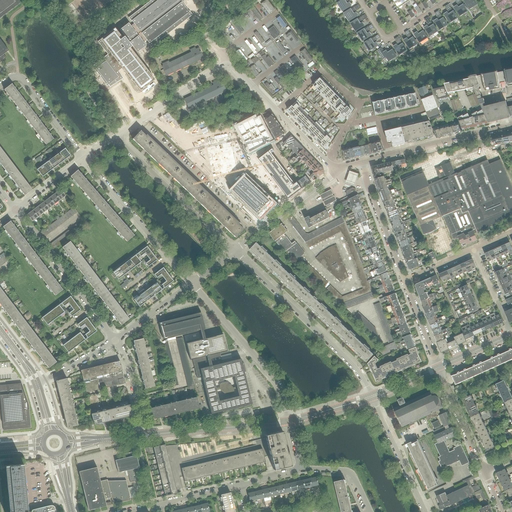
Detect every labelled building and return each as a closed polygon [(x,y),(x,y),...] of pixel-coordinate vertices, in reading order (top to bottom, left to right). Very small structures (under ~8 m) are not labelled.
[(0,0),(0,56),(2,59),(9,55),(0,42),(0,18),(24,0),(0,0)] [(108,54),(93,66),(95,69),(94,70),(100,76),(104,83),(106,82),(108,85),(110,87),(123,79),(116,68),(121,64),(141,90),(146,86),(154,80),(147,70),(143,64),(140,66),(128,50),(131,47),(130,45),(131,45),(137,53),(146,46),(143,43),(147,40),(152,47),(191,16),(182,3),(185,0),(151,0),(129,17),(134,24),(130,26),(128,23),(120,30),(126,38),(125,38),(124,37),(120,40),(113,30),(102,39),(98,42),(103,49),(108,54)] [(271,0),(261,0),(269,9),(275,4),(271,0)] [(348,2),(351,0),(343,0),(337,4),(342,11),(351,5),(349,3),(348,2)] [(393,0),(399,8),(406,3),(403,0),(393,0)] [(467,12),(459,0),(454,0),(455,0),(458,6),(457,6),(454,7),(460,16),(467,12)] [(477,5),(473,0),(464,0),(464,1),(470,9),(477,5)] [(355,12),(361,8),(358,4),(344,14),(349,21),(358,15),(356,13),(355,12)] [(457,18),(448,4),(445,7),(448,12),(447,13),(444,14),(450,23),(457,18)] [(447,25),(438,11),(435,13),(438,19),(437,20),(437,19),(434,21),(440,30),(447,25)] [(361,22),(367,18),(365,15),(351,24),(356,31),(364,25),(363,23),(362,23),(361,22)] [(437,32),(428,17),(424,20),(428,26),(427,26),(424,28),(430,37),(437,32)] [(242,26),(245,30),(255,22),(252,18),(242,26)] [(265,26),(264,24),(259,28),(264,35),(277,25),(273,20),(265,26)] [(289,35),(286,31),(288,29),(284,23),(278,27),(286,37),(289,35)] [(427,38),(418,24),(414,26),(418,32),(417,33),(417,32),(414,34),(420,43),(427,38)] [(368,32),(374,28),(372,25),(357,34),(362,41),(371,35),(369,33),(368,32)] [(279,28),(272,33),(276,41),(282,37),(279,33),(281,32),(279,28)] [(404,40),(410,49),(417,44),(408,30),(404,33),(408,38),(407,39),(406,39),(404,40)] [(273,49),(276,46),(275,45),(278,43),(271,34),(265,38),(273,49)] [(375,42),(380,38),(378,35),(364,44),(369,51),(378,45),(376,43),(375,42)] [(407,51),(398,37),(394,39),(398,45),(397,45),(396,45),(394,47),(399,55),(407,51)] [(248,51),(251,49),(244,38),(241,40),(248,51)] [(267,52),(271,50),(263,40),(258,45),(261,49),(263,47),(267,52)] [(285,51),(289,56),(295,51),(291,46),(285,51)] [(196,59),(202,55),(199,48),(191,52),(162,66),(166,75),(196,61),(196,59)] [(391,48),(387,50),(387,51),(386,52),(386,51),(384,52),(381,48),(376,51),(382,60),(386,58),(389,62),(396,57),(391,48)] [(249,52),(242,56),(250,68),(255,65),(251,60),(253,59),(249,52)] [(259,78),(264,75),(257,66),(253,69),(259,78)] [(500,89),(497,72),(482,75),(485,91),(490,91),(492,90),(493,90),(494,90),(495,90),(500,89)] [(488,124),(489,123),(501,120),(505,119),(504,118),(509,116),(509,118),(510,118),(511,117),(511,110),(511,106),(507,107),(506,101),(505,101),(505,102),(500,103),(483,107),(483,104),(485,104),(483,99),(482,99),(476,76),(468,77),(469,79),(473,90),(482,110),(488,124)] [(315,83),(313,85),(317,89),(324,82),(320,78),(318,80),(317,79),(314,82),(315,82),(315,83)] [(468,79),(463,80),(462,80),(461,81),(460,81),(453,82),(454,83),(455,87),(456,91),(464,90),(467,89),(467,90),(467,91),(473,90),(469,79),(468,79)] [(189,108),(219,94),(218,92),(225,89),(221,81),(213,85),(214,86),(184,100),(189,108)] [(324,82),(317,89),(321,93),(328,86),(324,82)] [(444,84),(448,95),(455,93),(454,93),(453,92),(456,91),(455,87),(454,83),(453,82),(451,83),(449,83),(445,84),(444,84)] [(4,90),(14,103),(22,98),(12,84),(4,90)] [(429,94),(425,85),(418,88),(421,97),(429,94)] [(321,93),(319,94),(323,98),(332,90),(328,86),(321,93)] [(278,102),(283,97),(275,87),(270,91),(278,102)] [(445,87),(433,90),(437,100),(439,105),(443,104),(441,99),(449,97),(445,87)] [(332,90),(323,98),(327,102),(336,94),(332,90)] [(409,95),(405,95),(408,108),(418,106),(418,105),(419,104),(418,100),(417,100),(417,99),(416,97),(416,94),(416,93),(415,93),(411,94),(409,95)] [(336,94),(327,102),(331,107),(340,98),(336,94)] [(479,104),(475,94),(467,97),(472,107),(479,104)] [(398,97),(394,98),(397,111),(408,108),(405,95),(400,96),(398,97)] [(421,100),(429,120),(441,116),(433,96),(421,100)] [(463,109),(458,97),(451,100),(455,112),(463,109)] [(14,103),(25,117),(33,111),(22,98),(14,103)] [(331,107),(330,107),(335,112),(337,110),(344,103),(340,98),(331,107)] [(388,99),(383,100),(386,113),(397,111),(394,98),(390,99),(388,99)] [(373,102),(373,103),(374,106),(373,106),(374,108),(375,115),(386,113),(383,100),(379,101),(377,101),(373,102)] [(297,101),(288,110),(292,114),(300,107),(301,105),(297,101)] [(344,103),(337,110),(340,113),(348,106),(344,103)] [(340,113),(339,115),(343,119),(345,117),(347,115),(348,116),(350,114),(349,113),(352,111),(348,106),(340,113)] [(300,107),(292,114),(296,118),(304,110),(300,107)] [(304,110),(296,118),(300,123),(307,116),(309,114),(306,112),(305,110),(304,110)] [(482,111),(478,113),(482,124),(484,124),(485,124),(488,124),(482,110),(482,111)] [(25,117),(35,131),(43,125),(33,111),(25,117)] [(483,125),(482,124),(478,113),(477,111),(476,112),(477,112),(472,114),(473,117),(472,118),(469,118),(473,127),(476,127),(477,126),(479,125),(479,126),(483,125)] [(262,114),(275,139),(285,134),(279,125),(275,119),(270,112),(262,114)] [(467,114),(463,117),(467,128),(469,127),(470,128),(473,127),(469,118),(468,114),(467,114)] [(176,115),(167,135),(195,148),(199,139),(211,140),(217,139),(216,134),(202,133),(204,128),(176,115)] [(457,118),(459,123),(462,130),(462,129),(464,129),(468,129),(467,128),(463,117),(462,115),(462,116),(458,118),(457,118)] [(307,116),(300,123),(304,127),(311,120),(307,116)] [(229,137),(205,142),(213,178),(214,182),(252,218),(256,214),(255,213),(259,209),(257,207),(260,203),(258,201),(262,197),(266,201),(273,194),(291,181),(269,152),(252,119),(237,127),(230,131),(232,136),(230,136),(229,137)] [(311,120),(304,127),(307,131),(315,123),(311,120)] [(427,122),(402,128),(405,142),(407,142),(408,143),(431,138),(434,137),(430,121),(427,122)] [(448,125),(451,135),(452,135),(457,134),(453,122),(452,121),(450,122),(452,125),(449,126),(448,126),(448,125)] [(455,121),(453,122),(457,134),(463,132),(462,130),(459,123),(456,124),(455,121)] [(315,123),(307,131),(312,135),(321,126),(316,122),(315,123)] [(35,131),(45,145),(53,139),(43,125),(35,131)] [(448,125),(445,126),(439,129),(442,137),(451,135),(448,125)] [(321,126),(312,135),(316,139),(325,131),(321,126)] [(432,126),(435,135),(436,139),(442,137),(439,129),(438,128),(435,129),(434,126),(432,126)] [(402,128),(385,132),(388,142),(392,142),(393,147),(406,144),(405,142),(402,128)] [(139,133),(132,140),(158,164),(166,155),(141,131),(139,133)] [(325,131),(316,139),(320,143),(328,136),(329,135),(325,131)] [(511,148),(508,134),(502,136),(504,145),(509,144),(509,145),(509,146),(510,149),(511,148)] [(282,142),(280,144),(281,145),(283,147),(286,144),(288,147),(295,140),(293,138),(292,137),(291,136),(288,139),(283,143),(282,142)] [(328,136),(320,143),(324,147),(332,140),(329,137),(328,136)] [(504,145),(502,136),(496,137),(499,148),(499,150),(501,149),(500,148),(499,147),(499,146),(504,145)] [(499,148),(496,137),(489,139),(491,146),(496,145),(497,146),(497,147),(497,149),(499,148)] [(288,147),(286,150),(287,151),(290,148),(293,151),(299,145),(295,140),(288,147)] [(484,140),(478,141),(481,152),(487,151),(484,140)] [(385,151),(384,149),(381,141),(376,143),(378,153),(385,151)] [(478,141),(472,143),(475,154),(481,152),(478,141)] [(472,143),(466,144),(469,155),(475,154),(472,143)] [(466,144),(460,146),(463,157),(469,155),(466,144)] [(293,151),(290,154),(291,155),(294,153),(297,155),(304,149),(299,145),(293,151)] [(359,146),(357,147),(352,148),(355,158),(362,157),(359,146)] [(460,146),(454,147),(457,158),(463,157),(460,146)] [(454,147),(448,149),(451,160),(457,158),(454,147)] [(11,162),(1,149),(0,148),(0,163),(4,168),(11,162)] [(65,149),(60,153),(65,160),(71,155),(65,148),(65,149)] [(293,157),(291,160),(293,162),(298,157),(297,157),(298,156),(301,159),(308,153),(304,149),(297,155),(294,158),(293,157)] [(448,149),(440,151),(441,156),(443,155),(445,161),(451,160),(448,149)] [(440,151),(431,153),(434,164),(440,162),(439,161),(438,157),(439,156),(441,156),(440,151)] [(60,153),(54,157),(59,164),(65,160),(60,153)] [(298,162),(295,165),(297,167),(300,164),(302,162),(301,161),(302,160),(306,164),(312,158),(308,153),(301,159),(298,162)] [(431,153),(425,154),(428,165),(434,164),(431,153)] [(425,154),(419,156),(422,167),(428,165),(425,154)] [(166,155),(158,164),(184,189),(192,180),(166,155)] [(419,156),(413,157),(416,168),(422,167),(419,156)] [(54,157),(48,161),(54,168),(59,164),(54,157)] [(413,157),(407,159),(409,170),(416,168),(413,157)] [(303,167),(296,172),(298,174),(304,168),(306,166),(306,165),(306,164),(310,168),(316,162),(312,158),(306,164),(303,167)] [(463,247),(477,241),(474,234),(511,217),(511,186),(501,159),(489,164),(488,160),(455,173),(450,162),(435,169),(440,180),(429,185),(423,171),(401,180),(424,235),(437,229),(433,220),(442,216),(442,217),(444,216),(453,239),(456,238),(457,239),(459,238),(463,247)] [(54,168),(48,161),(43,166),(48,173),(54,168)] [(14,182),(21,176),(11,162),(4,168),(14,182)] [(310,168),(307,171),(308,173),(311,170),(310,170),(311,169),(314,172),(320,166),(316,162),(310,168)] [(37,170),(42,177),(48,173),(43,166),(37,170)] [(314,172),(310,176),(312,177),(313,176),(314,175),(318,178),(323,173),(324,173),(324,170),(320,166),(314,172)] [(373,168),(372,168),(375,179),(381,177),(380,173),(373,168)] [(70,177),(81,190),(89,184),(77,170),(70,177)] [(348,183),(356,185),(356,184),(359,174),(351,172),(348,181),(348,183)] [(32,190),(21,176),(14,182),(24,196),(32,190)] [(375,179),(379,191),(388,188),(387,186),(392,184),(397,182),(396,179),(391,180),(390,179),(387,180),(385,180),(384,176),(381,177),(375,179)] [(192,180),(184,189),(210,213),(218,205),(192,180)] [(89,184),(81,190),(93,203),(100,197),(89,184)] [(348,197),(357,192),(355,189),(353,188),(347,191),(346,194),(348,197)] [(389,191),(388,188),(379,191),(383,203),(392,199),(391,197),(396,195),(394,190),(389,191)] [(60,189),(55,194),(59,200),(65,196),(60,189)] [(323,201),(325,206),(326,205),(327,207),(336,202),(336,201),(336,200),(334,196),(333,196),(332,194),(333,194),(331,189),(320,195),(322,199),(323,199),(324,201),(323,201)] [(54,204),(59,200),(55,194),(49,198),(54,204)] [(358,195),(348,200),(348,201),(350,200),(351,202),(349,203),(346,204),(347,206),(348,205),(360,200),(358,195)] [(93,203),(104,216),(111,210),(100,197),(93,203)] [(48,209),(54,204),(49,198),(43,202),(48,209)] [(278,207),(286,201),(283,198),(276,204),(278,207)] [(392,200),(392,199),(383,203),(386,208),(395,205),(397,204),(397,202),(394,203),(393,200),(392,200)] [(352,206),(353,209),(362,205),(360,200),(348,205),(349,207),(352,206)] [(43,213),(48,209),(43,202),(38,206),(43,213)] [(218,205),(210,213),(235,238),(243,229),(218,205)] [(348,217),(364,210),(362,205),(353,209),(354,212),(351,213),(348,214),(348,217)] [(396,208),(395,205),(386,208),(387,213),(397,210),(399,209),(399,207),(396,208)] [(37,217),(43,213),(38,206),(32,211),(37,217)] [(400,208),(399,209),(397,210),(387,213),(389,218),(401,213),(402,213),(400,208)] [(104,216),(115,229),(123,223),(111,210),(104,216)] [(357,219),(366,215),(364,210),(348,217),(349,219),(353,217),(356,216),(357,219)] [(31,221),(37,217),(32,211),(27,215),(31,221)] [(309,216),(304,219),(309,228),(330,217),(326,211),(310,219),(309,216)] [(389,218),(391,223),(401,219),(399,216),(402,215),(401,213),(389,218)] [(366,215),(357,219),(358,222),(355,223),(356,226),(368,220),(366,215)] [(284,222),(270,233),(283,250),(302,235),(289,218),(288,219),(284,222)] [(402,222),(401,219),(391,223),(393,228),(410,221),(409,219),(404,221),(402,222)] [(370,226),(368,220),(356,226),(357,228),(360,226),(361,229),(370,226)] [(393,228),(395,233),(404,229),(403,226),(406,225),(411,223),(410,221),(393,228)] [(6,233),(13,241),(20,235),(10,222),(2,228),(6,233)] [(123,223),(115,229),(127,242),(134,236),(123,223)] [(359,234),(360,236),(372,231),(370,226),(361,229),(362,232),(359,234)] [(443,226),(429,232),(432,237),(445,232),(445,231),(445,230),(444,230),(443,231),(441,227),(443,226)] [(395,233),(397,238),(409,233),(408,231),(405,232),(404,229),(395,233)] [(372,231),(360,236),(361,238),(363,236),(365,240),(374,236),(372,231)] [(445,232),(432,237),(434,243),(448,237),(447,237),(446,238),(444,234),(445,233),(446,234),(446,233),(446,232),(445,232)] [(345,233),(340,235),(344,244),(349,242),(348,240),(347,238),(346,235),(345,233)] [(397,238),(399,243),(408,239),(407,236),(410,235),(409,233),(397,238)] [(13,241),(23,255),(31,249),(20,235),(13,241)] [(340,235),(335,237),(339,246),(344,244),(340,235)] [(362,241),(364,246),(376,241),(374,236),(365,240),(362,241)] [(335,237),(331,239),(334,248),(339,246),(335,237)] [(448,237),(434,243),(437,249),(450,243),(450,242),(449,242),(449,241),(449,242),(448,242),(446,239),(448,238),(448,237)] [(331,239),(326,241),(329,250),(334,248),(331,239)] [(409,242),(408,239),(399,243),(401,248),(414,243),(417,241),(416,239),(412,241),(409,242)] [(369,250),(377,246),(376,241),(364,246),(365,248),(367,247),(369,250)] [(62,248),(72,261),(80,255),(70,242),(62,248)] [(264,264),(271,257),(257,243),(250,250),(264,264)] [(401,248),(403,253),(412,249),(411,246),(414,245),(415,245),(414,243),(401,248)] [(450,243),(437,249),(439,255),(444,253),(444,254),(449,253),(448,251),(453,249),(452,249),(451,249),(449,245),(450,245),(451,245),(451,244),(450,243)] [(137,254),(139,257),(140,256),(145,253),(147,257),(152,253),(147,246),(137,254)] [(318,246),(315,250),(321,256),(325,252),(318,246)] [(379,251),(377,246),(369,250),(370,253),(367,254),(368,256),(379,251)] [(501,257),(505,255),(501,246),(497,248),(501,257)] [(23,255),(34,269),(41,263),(31,249),(23,255)] [(403,253),(404,257),(421,251),(420,249),(416,251),(413,252),(412,249),(403,253)] [(315,250),(311,253),(318,260),(321,256),(315,250)] [(489,252),(493,260),(497,259),(493,250),(489,252)] [(381,256),(379,251),(368,256),(368,258),(371,257),(372,260),(381,256)] [(419,252),(404,257),(405,258),(406,262),(406,263),(416,259),(416,258),(418,258),(418,256),(420,255),(419,252)] [(485,254),(488,262),(493,260),(489,252),(485,254)] [(146,263),(148,266),(148,267),(157,260),(152,253),(147,257),(150,260),(146,263)] [(311,253),(307,257),(314,264),(318,260),(311,253)] [(90,267),(80,255),(72,261),(82,273),(90,267)] [(135,266),(141,262),(136,255),(130,259),(135,266)] [(383,261),(381,256),(372,260),(374,263),(371,264),(371,266),(383,261)] [(286,270),(271,257),(264,264),(278,278),(286,270)] [(307,257),(304,261),(311,267),(314,264),(307,257)] [(416,259),(406,263),(409,269),(411,270),(413,269),(422,265),(424,264),(420,257),(418,258),(416,258),(416,259)] [(130,271),(135,266),(130,259),(124,263),(130,271)] [(468,261),(472,270),(476,268),(472,259),(468,261)] [(385,266),(383,261),(371,266),(372,268),(373,271),(376,270),(385,266)] [(468,261),(464,263),(468,272),(469,274),(473,272),(472,270),(468,261)] [(34,269),(44,282),(52,276),(41,263),(34,269)] [(119,268),(124,275),(130,271),(124,263),(119,268)] [(460,265),(463,273),(468,272),(464,263),(460,265)] [(321,264),(315,271),(318,274),(325,267),(321,264)] [(455,267),(459,275),(463,273),(460,265),(455,267)] [(387,271),(385,266),(376,270),(373,271),(375,276),(387,271)] [(82,273),(91,286),(99,280),(90,267),(82,273)] [(325,267),(318,274),(321,277),(328,270),(325,267)] [(113,272),(118,279),(119,279),(124,275),(119,268),(113,272)] [(154,275),(157,278),(161,274),(163,278),(168,274),(163,268),(154,274),(154,275)] [(447,270),(451,279),(455,277),(451,268),(447,270)] [(495,273),(497,277),(508,272),(506,268),(495,273)] [(286,270),(278,278),(293,292),(300,284),(286,270)] [(328,270),(321,277),(324,280),(331,273),(328,270)] [(382,281),(390,278),(388,272),(380,275),(371,280),(372,282),(377,280),(381,278),(382,281)] [(447,281),(443,272),(439,274),(443,283),(444,285),(448,283),(447,281)] [(497,277),(499,281),(510,276),(508,272),(497,277)] [(331,273),(324,280),(328,283),(334,276),(331,273)] [(173,281),(168,274),(163,278),(166,281),(162,285),(161,286),(163,289),(173,281)] [(436,275),(431,277),(434,284),(434,285),(437,284),(440,291),(438,292),(439,294),(444,292),(436,275)] [(52,276),(44,282),(55,296),(63,290),(52,276)] [(499,281),(500,285),(511,280),(510,276),(499,281)] [(335,277),(328,284),(332,287),(338,280),(335,277)] [(431,277),(422,281),(425,288),(434,284),(431,277)] [(380,289),(392,284),(390,278),(382,281),(383,285),(379,286),(380,289)] [(91,286),(101,299),(109,293),(99,280),(91,286)] [(338,280),(332,287),(335,290),(341,283),(338,280)] [(500,285),(502,289),(511,284),(511,281),(511,280),(500,285)] [(425,288),(422,281),(416,284),(415,286),(419,295),(425,293),(423,289),(425,288)] [(162,289),(159,287),(156,283),(151,287),(156,294),(162,290),(162,289)] [(341,283),(335,290),(338,292),(344,286),(341,283)] [(307,305),(314,298),(300,284),(293,292),(307,305)] [(387,293),(395,290),(392,284),(380,289),(381,291),(381,292),(385,290),(387,293)] [(511,284),(502,289),(504,293),(511,289),(511,284)] [(459,294),(469,289),(467,285),(456,289),(459,294)] [(344,286),(338,292),(341,295),(347,289),(344,286)] [(151,287),(145,291),(151,298),(156,294),(151,287)] [(347,289),(341,295),(344,298),(350,292),(347,289)] [(463,297),(471,294),(469,289),(461,293),(463,297)] [(151,298),(145,291),(139,295),(145,303),(151,298)] [(350,292),(344,298),(347,301),(353,295),(350,292)] [(101,299),(111,312),(119,306),(109,293),(101,299)] [(390,302),(398,299),(396,293),(384,298),(380,299),(381,302),(385,301),(389,299),(390,302)] [(425,293),(419,295),(421,301),(435,296),(438,295),(438,293),(435,294),(434,293),(433,294),(428,296),(427,293),(425,293)] [(139,295),(136,298),(134,300),(134,299),(134,300),(139,307),(145,303),(139,295)] [(60,304),(62,307),(64,306),(65,306),(68,303),(71,306),(75,303),(70,296),(60,304)] [(435,296),(421,301),(423,307),(431,304),(430,301),(435,299),(437,299),(435,296)] [(0,302),(0,305),(9,316),(17,310),(7,297),(0,302)] [(307,305),(323,321),(331,313),(314,298),(307,305)] [(388,310),(400,305),(398,299),(390,302),(391,305),(387,307),(388,310)] [(69,313),(71,316),(71,317),(81,310),(75,303),(71,306),(73,310),(69,313)] [(431,304),(423,307),(425,313),(439,308),(441,307),(440,304),(437,305),(432,307),(431,304)] [(64,312),(61,308),(59,305),(53,309),(59,316),(64,312)] [(393,311),(394,314),(402,311),(400,305),(388,310),(389,313),(393,311)] [(470,314),(478,310),(476,305),(468,309),(470,314)] [(121,325),(129,319),(119,306),(111,312),(121,325)] [(439,308),(425,313),(428,319),(436,316),(434,313),(439,311),(440,310),(439,308)] [(53,321),(59,316),(53,309),(48,313),(53,321)] [(211,414),(225,411),(225,412),(229,411),(229,410),(234,408),(234,410),(238,409),(238,408),(243,406),(243,407),(247,407),(247,405),(252,404),(244,372),(245,372),(243,363),(242,364),(241,359),(223,363),(220,353),(227,351),(223,334),(205,339),(200,318),(201,318),(198,309),(166,317),(167,321),(161,323),(165,338),(200,329),(202,339),(186,343),(190,360),(192,360),(197,378),(200,377),(201,377),(206,395),(211,414)] [(18,329),(26,323),(17,310),(9,316),(18,329)] [(405,317),(402,311),(394,314),(396,317),(391,319),(392,322),(405,317)] [(42,318),(47,325),(48,325),(47,325),(53,321),(48,313),(42,318)] [(345,327),(331,313),(323,321),(338,335),(345,327)] [(490,316),(495,326),(499,325),(495,316),(494,314),(490,316)] [(503,323),(499,314),(495,316),(499,325),(503,323)] [(436,316),(428,319),(430,325),(444,319),(446,319),(444,316),(442,317),(437,319),(436,316)] [(486,317),(491,328),(495,326),(490,316),(486,317)] [(405,317),(392,322),(394,324),(398,323),(399,326),(407,323),(405,317)] [(482,319),(483,321),(486,330),(491,328),(486,317),(482,319)] [(84,324),(87,328),(92,324),(86,318),(77,324),(80,328),(84,324)] [(444,319),(430,325),(432,331),(440,327),(439,325),(444,323),(445,322),(444,319)] [(18,329),(28,342),(36,336),(26,323),(18,329)] [(407,323),(399,326),(400,329),(396,330),(397,333),(409,328),(407,323)] [(482,332),(479,323),(474,325),(478,334),(482,332)] [(89,331),(87,333),(85,335),(84,336),(86,339),(97,331),(92,324),(87,328),(89,331)] [(469,325),(465,327),(470,337),(474,336),(470,327),(469,325)] [(152,327),(149,329),(158,341),(161,339),(152,327)] [(352,348),(359,341),(345,327),(338,335),(352,348)] [(440,327),(432,331),(434,336),(450,331),(449,328),(441,331),(440,327)] [(466,339),(470,337),(465,327),(461,328),(462,330),(466,339)] [(411,334),(409,328),(397,333),(398,336),(402,334),(403,337),(411,334)] [(450,331),(434,336),(437,342),(445,339),(450,337),(449,334),(451,334),(450,331)] [(85,340),(85,339),(83,337),(80,333),(74,337),(79,344),(85,340)] [(411,334),(403,337),(405,340),(400,342),(401,345),(413,340),(411,334)] [(441,353),(466,342),(463,334),(454,337),(456,340),(447,344),(445,339),(437,342),(441,353)] [(28,342),(38,355),(46,349),(36,336),(28,342)] [(74,348),(79,344),(74,337),(68,341),(74,348)] [(133,341),(137,357),(147,354),(143,339),(133,341)] [(416,346),(413,340),(401,345),(402,348),(407,346),(408,349),(416,346)] [(68,341),(63,345),(68,353),(74,348),(68,341)] [(352,348),(366,362),(373,354),(359,341),(352,348)] [(395,342),(389,345),(383,347),(379,351),(383,355),(397,349),(395,342)] [(38,355),(48,368),(56,362),(46,349),(38,355)] [(411,355),(397,361),(401,370),(422,362),(417,352),(411,355)] [(506,352),(503,353),(503,354),(487,361),(491,370),(498,366),(499,367),(502,366),(501,365),(507,362),(510,361),(506,352)] [(137,357),(141,373),(150,370),(147,354),(137,357)] [(382,379),(378,370),(375,364),(378,362),(374,358),(375,357),(375,356),(368,363),(376,382),(382,379)] [(118,380),(124,378),(119,361),(81,371),(86,393),(119,385),(118,380)] [(401,370),(397,361),(378,370),(382,379),(401,370)] [(470,368),(474,377),(481,374),(481,376),(484,374),(483,373),(491,370),(487,361),(470,368)] [(453,380),(456,385),(465,381),(465,383),(468,381),(468,380),(474,377),(470,368),(460,373),(459,370),(451,374),(453,380)] [(141,373),(144,388),(154,386),(150,370),(141,373)] [(67,378),(56,381),(60,397),(70,394),(67,378)] [(511,397),(504,380),(496,384),(503,401),(511,397)] [(28,404),(22,385),(10,386),(10,384),(0,385),(0,396),(3,429),(3,430),(31,428),(28,404)] [(413,422),(426,415),(439,410),(443,408),(435,389),(405,403),(403,398),(397,400),(400,406),(393,409),(402,427),(409,423),(410,426),(414,424),(413,422)] [(70,394),(60,397),(63,412),(74,410),(70,394)] [(479,412),(471,395),(462,399),(470,416),(479,412)] [(511,416),(511,396),(511,397),(503,401),(511,417),(511,416)] [(199,408),(196,397),(181,401),(183,412),(199,408)] [(181,401),(165,405),(168,415),(183,412),(181,401)] [(124,405),(110,408),(113,420),(133,415),(130,405),(125,406),(124,405)] [(168,415),(165,405),(150,409),(152,419),(168,415)] [(94,425),(113,420),(110,408),(96,412),(97,413),(91,414),(94,425)] [(74,410),(63,412),(67,428),(78,425),(74,410)] [(444,427),(448,425),(451,424),(446,412),(441,414),(439,410),(426,415),(428,420),(439,415),(444,427)] [(470,416),(478,432),(486,428),(479,412),(470,416)] [(441,426),(439,420),(432,424),(434,429),(441,426)] [(452,427),(433,434),(437,443),(435,444),(440,456),(438,457),(440,461),(439,461),(441,468),(460,461),(462,465),(469,463),(462,444),(453,447),(454,450),(449,452),(445,440),(456,435),(452,427)] [(478,432),(485,449),(489,447),(490,449),(495,447),(486,428),(478,432)] [(162,485),(164,490),(165,496),(187,491),(184,481),(190,480),(195,479),(200,478),(206,476),(211,475),(217,474),(222,472),(227,471),(233,470),(238,468),(244,467),(249,466),(255,464),(260,463),(265,462),(267,471),(273,470),(291,466),(287,451),(283,452),(282,448),(280,449),(276,435),(252,441),(253,446),(182,463),(177,445),(166,447),(165,444),(153,447),(155,453),(156,458),(157,463),(159,469),(160,474),(161,480),(162,485)] [(410,453),(427,490),(438,485),(418,441),(413,444),(412,442),(407,444),(411,452),(410,453)] [(203,443),(180,444),(180,449),(184,449),(184,451),(184,455),(199,454),(198,448),(203,447),(203,443)] [(138,468),(139,468),(136,455),(135,456),(134,451),(123,454),(124,458),(115,460),(118,473),(127,470),(130,482),(141,480),(138,468)] [(27,511),(23,464),(5,466),(10,511),(55,511),(55,510),(54,509),(54,508),(55,508),(54,507),(54,506),(53,506),(52,505),(51,505),(50,506),(45,507),(33,510),(32,511),(27,511)] [(128,488),(126,481),(108,481),(107,480),(107,481),(101,483),(97,467),(91,469),(91,468),(85,469),(85,470),(79,472),(88,510),(106,506),(105,499),(111,498),(113,504),(131,500),(130,498),(135,497),(134,491),(129,492),(128,488)] [(511,487),(511,483),(505,469),(496,473),(505,491),(506,491),(511,487)] [(310,478),(312,487),(318,485),(316,477),(310,478)] [(305,488),(312,487),(310,478),(303,480),(305,488)] [(339,499),(349,497),(345,479),(335,482),(339,499)] [(298,490),(305,488),(303,480),(296,482),(298,490)] [(289,483),(291,492),(298,490),(296,482),(289,483)] [(284,493),(291,492),(289,483),(282,485),(284,493)] [(275,487),(277,495),(284,493),(282,485),(275,487)] [(488,503),(482,490),(481,490),(479,486),(472,488),(471,485),(447,496),(446,493),(437,497),(441,505),(439,506),(441,510),(473,496),(473,495),(475,494),(480,506),(488,503)] [(271,497),(277,495),(275,487),(269,488),(271,497)] [(264,498),(271,497),(269,488),(262,490),(264,498)] [(255,492),(257,500),(264,498),(262,490),(255,492)] [(221,495),(225,511),(234,509),(230,492),(221,495)] [(248,493),(250,502),(257,500),(255,492),(248,493)] [(352,511),(349,497),(339,499),(342,511),(352,511)] [(200,505),(202,511),(205,511),(209,511),(207,503),(200,505)]
